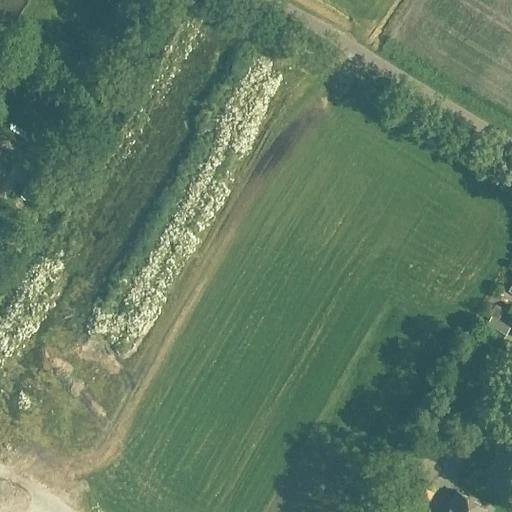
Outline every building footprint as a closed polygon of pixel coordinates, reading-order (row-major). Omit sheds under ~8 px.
[(0,182),(10,166),(0,159),(0,182)] [(0,255),(14,233),(0,224),(0,255)] [(502,341),(509,328),(497,321),(503,311),(495,306),(489,316),(491,317),(482,331),(502,341)] [(436,438),(424,432),(414,450),(425,457),(436,438)] [(417,511),(421,511),(433,493),(418,483),(406,505),(417,511)] [(485,511),(486,511),(456,493),(444,511),(485,511)]
